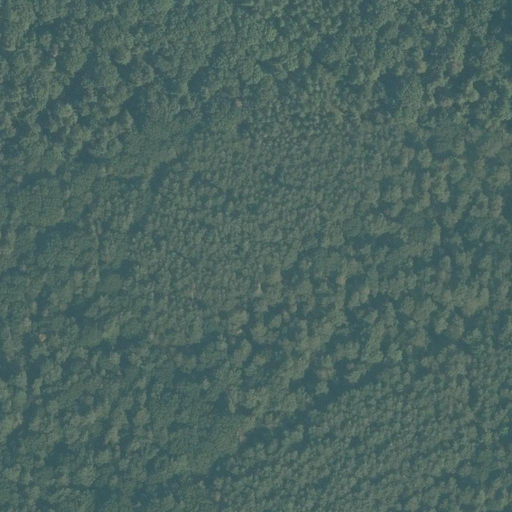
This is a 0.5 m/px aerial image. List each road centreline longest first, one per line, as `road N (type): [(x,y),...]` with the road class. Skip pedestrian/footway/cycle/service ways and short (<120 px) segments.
road 1 (track): [(511,447),(478,456),(452,342),(238,455)]
road 2 (track): [(203,511),(183,484),(238,455),(74,229)]
road 3 (track): [(358,0),(74,229)]
